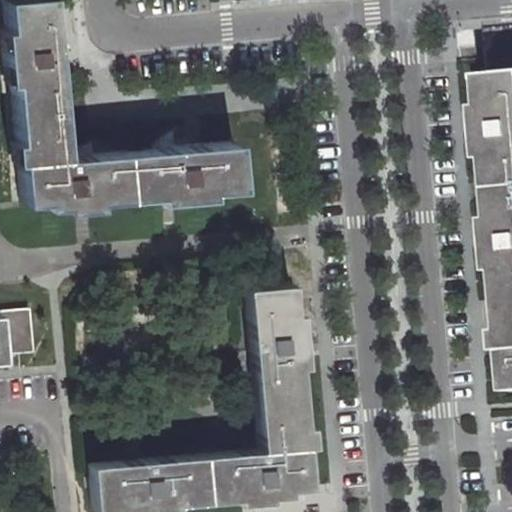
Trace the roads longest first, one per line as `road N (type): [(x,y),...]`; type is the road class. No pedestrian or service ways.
road 1 (unclassified): [(448,511),(402,11)]
road 2 (unclassified): [(340,16),(386,511)]
road 3 (unclassified): [(98,0),(105,24),(123,35),(340,16)]
